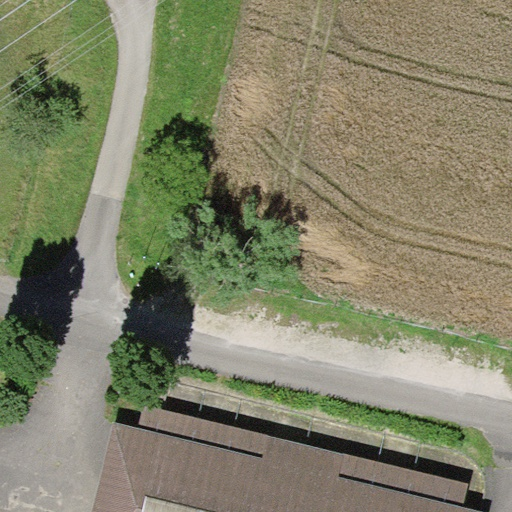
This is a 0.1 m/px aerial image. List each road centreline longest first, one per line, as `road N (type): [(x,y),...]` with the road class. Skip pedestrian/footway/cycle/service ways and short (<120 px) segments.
road 1 (unclassified): [(511,406),(0,292)]
road 2 (track): [(121,0),(137,22),(76,314)]
